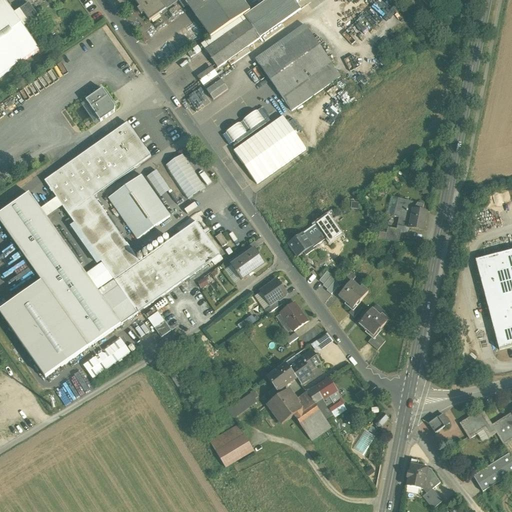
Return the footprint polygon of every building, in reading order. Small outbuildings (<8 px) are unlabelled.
[(0,2),(0,76),(39,50),(4,0),(1,2),(0,2)] [(161,0),(135,0),(141,8),(138,10),(142,15),(144,13),(150,21),(166,10),(167,9),(165,5),(161,0)] [(167,9),(166,10),(170,14),(186,3),(183,0),(172,0),(165,5),(167,9)] [(196,0),(188,6),(211,38),(244,16),(244,17),(251,13),(241,0),(196,0)] [(268,0),(251,13),(244,17),(247,22),(260,39),(262,38),(282,24),(301,10),(296,4),(293,0),(268,0)] [(29,3),(19,10),(28,24),(38,17),(29,3)] [(211,38),(202,45),(206,51),(247,22),(244,17),(244,16),(211,38)] [(363,21),(346,33),(356,46),(372,34),(363,21)] [(247,22),(206,51),(218,68),(227,61),(247,47),(260,39),(247,22)] [(264,42),(285,28),(282,24),(262,38),(264,42)] [(304,26),(255,60),(282,98),(331,63),(304,26)] [(230,66),(251,52),(247,47),(227,61),(230,66)] [(282,98),(291,112),(340,77),(331,63),(282,98)] [(214,71),(199,81),(203,86),(218,76),(214,71)] [(218,76),(203,86),(213,101),(228,90),(218,76)] [(103,100),(91,108),(100,121),(114,111),(115,107),(108,97),(103,100)] [(260,109),(224,136),(231,145),(267,119),(260,109)] [(283,117),(234,151),(257,184),(306,150),(283,117)] [(151,157),(127,123),(110,135),(134,169),(151,157)] [(110,135),(45,181),(57,198),(63,206),(69,215),(94,197),(134,169),(110,135)] [(188,199),(205,188),(182,155),(166,166),(188,199)] [(142,176),(114,196),(144,237),(172,217),(142,176)] [(40,210),(29,194),(0,214),(0,222),(41,281),(88,348),(121,325),(102,298),(46,218),(40,210)] [(139,262),(94,197),(69,215),(114,280),(139,262)] [(57,198),(40,210),(46,218),(63,206),(57,198)] [(423,206),(398,199),(393,217),(398,219),(396,227),(408,230),(412,210),(422,212),(423,206)] [(412,210),(408,230),(423,233),(427,213),(422,212),(412,210)] [(325,218),(316,224),(322,232),(330,226),(325,218)] [(196,222),(187,228),(211,262),(220,256),(196,222)] [(316,224),(309,229),(318,242),(318,243),(325,238),(322,232),(316,224)] [(211,262),(187,228),(139,262),(114,280),(119,286),(138,313),(211,262)] [(398,244),(401,231),(388,228),(385,241),(398,244)] [(318,242),(309,229),(302,234),(312,247),(318,242)] [(228,243),(221,233),(215,237),(222,247),(228,243)] [(302,234),(288,244),(297,257),(312,247),(302,234)] [(255,242),(245,249),(248,254),(254,249),(255,250),(259,247),(255,242)] [(248,254),(231,266),(242,280),(265,264),(255,250),(254,249),(248,254)] [(511,250),(475,260),(498,350),(511,346),(511,250)] [(320,282),(324,285),(331,276),(327,273),(320,282)] [(350,273),(342,282),(347,286),(350,283),(351,283),(355,277),(350,273)] [(323,286),(328,290),(335,281),(331,278),(324,285),(323,286)] [(0,313),(46,378),(88,348),(41,281),(7,304),(0,309),(0,313)] [(277,281),(261,292),(270,305),(270,306),(279,300),(286,294),(277,281)] [(327,291),(331,295),(339,286),(335,282),(328,290),(327,291)] [(351,283),(350,283),(347,286),(337,298),(352,310),(353,311),(357,306),(358,304),(359,304),(368,294),(361,288),(359,290),(351,283)] [(138,313),(119,286),(102,298),(121,325),(138,313)] [(279,300),(270,306),(270,305),(264,310),(267,315),(282,305),(279,300)] [(294,304),(280,314),(293,332),(307,322),(294,304)] [(357,306),(353,311),(352,310),(348,314),(354,319),(361,310),(357,306)] [(154,307),(143,315),(147,320),(158,313),(154,307)] [(379,318),(371,311),(359,326),(372,338),(373,338),(375,335),(378,331),(380,332),(388,322),(381,316),(379,318)] [(171,331),(164,321),(154,327),(161,338),(171,331)] [(317,352),(333,341),(327,332),(311,344),(317,352)] [(295,333),(285,340),(289,345),(298,338),(295,333)] [(385,343),(375,335),(373,338),(372,338),(367,344),(377,352),(385,343)] [(121,340),(91,361),(100,374),(130,353),(121,340)] [(312,351),(301,359),(309,371),(310,371),(321,363),(312,351)] [(301,359),(289,368),(297,378),(301,384),(313,375),(310,371),(309,371),(301,359)] [(286,364),(267,379),(274,388),(277,393),(296,379),(286,364)] [(183,385),(173,370),(168,374),(178,388),(180,387),(183,385)] [(329,380),(316,389),(323,399),(326,397),(335,391),(329,380)] [(274,388),(268,393),(273,400),(279,396),(277,393),(274,388)] [(323,399),(316,389),(308,394),(307,394),(313,402),(315,405),(319,401),(323,399)] [(273,400),(266,405),(281,425),(294,416),(300,411),(297,403),(287,390),(279,396),(273,400)] [(307,393),(303,396),(309,405),(313,402),(307,394),(308,394),(307,393)] [(251,394),(233,407),(232,406),(226,410),(233,420),(256,403),(254,400),(251,394)] [(329,398),(327,400),(326,397),(323,399),(326,404),(328,407),(333,404),(329,398)] [(333,404),(328,407),(331,412),(343,404),(340,399),(333,404)] [(300,411),(294,416),(302,428),(322,414),(315,405),(313,402),(309,405),(300,411)] [(475,418),(473,415),(460,423),(469,439),(483,430),(489,438),(496,434),(497,434),(492,426),(492,425),(484,412),(475,418)] [(511,412),(492,425),(492,426),(497,434),(496,434),(504,446),(511,440),(511,412)] [(322,414),(302,428),(311,441),(331,427),(322,414)] [(388,420),(383,414),(382,414),(376,421),(375,421),(375,422),(376,422),(375,424),(375,425),(376,425),(377,427),(378,428),(378,427),(381,427),(382,427),(388,420),(389,420),(388,419),(388,420)] [(438,418),(428,424),(435,434),(445,427),(444,427),(449,423),(442,415),(438,418)] [(238,427),(209,444),(225,470),(253,453),(238,427)] [(353,449),(364,455),(373,435),(362,430),(353,449)] [(511,459),(509,455),(473,477),(483,492),(511,474),(511,459)] [(410,466),(405,486),(423,490),(426,475),(427,469),(417,467),(410,466)] [(439,484),(430,470),(427,469),(426,475),(428,479),(434,488),(439,484)] [(432,489),(423,496),(433,509),(442,502),(432,489)]
